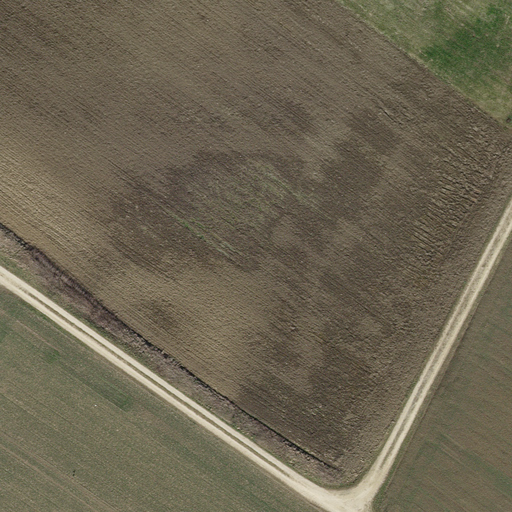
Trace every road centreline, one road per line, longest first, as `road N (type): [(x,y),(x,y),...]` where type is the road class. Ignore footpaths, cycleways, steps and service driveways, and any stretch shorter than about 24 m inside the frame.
road 1 (track): [(0,273),(348,511)]
road 2 (track): [(511,206),(359,511)]
